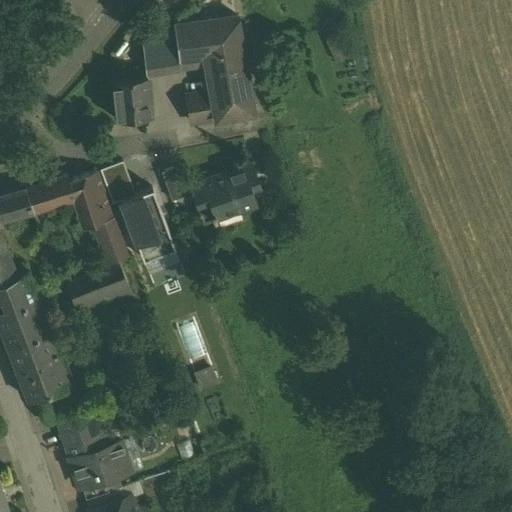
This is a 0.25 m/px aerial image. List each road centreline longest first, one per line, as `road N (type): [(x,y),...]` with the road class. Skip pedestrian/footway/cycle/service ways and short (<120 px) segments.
road 1 (residential): [(20,112),(51,161),(263,121)]
road 2 (residential): [(49,511),(0,370)]
road 3 (tertiary): [(20,112),(104,20)]
